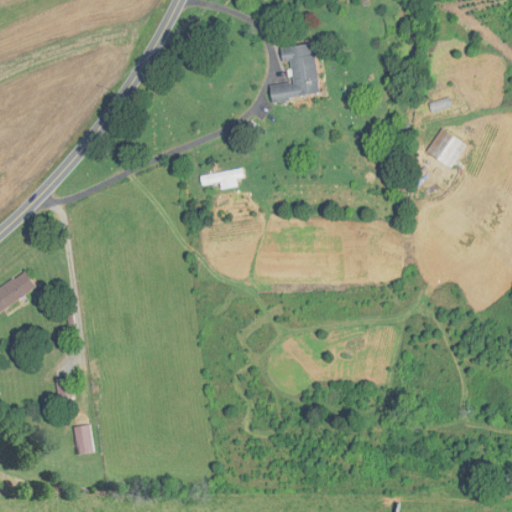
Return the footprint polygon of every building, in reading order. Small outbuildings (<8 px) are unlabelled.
[(317,95),(309,44),(277,49),(279,64),(286,63),(290,83),(266,86),(269,102),(317,95)] [(463,147),(445,129),(424,148),(442,167),(463,147)] [(206,196),(242,191),(241,184),(205,188),(206,196)] [(0,286),(0,310),(34,287),(22,271),(0,286)] [(72,395),(70,376),(54,378),(56,397),(72,395)] [(92,452),(88,424),(71,427),(76,454),(92,452)]
